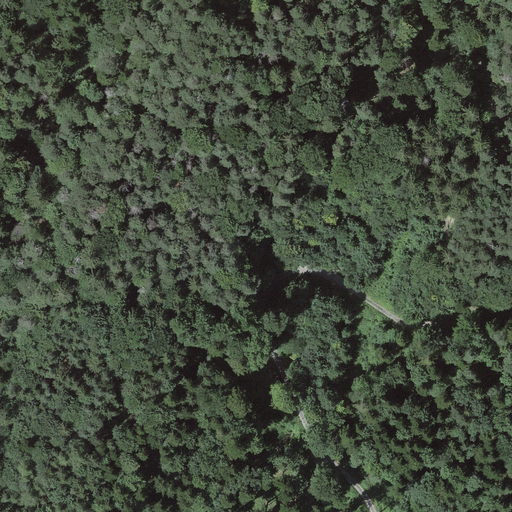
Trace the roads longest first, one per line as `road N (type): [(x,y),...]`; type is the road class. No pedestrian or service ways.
road 1 (track): [(0,129),(26,133),(48,153),(65,276),(89,294),(227,296),(260,306)]
road 2 (track): [(511,305),(494,302),(419,327),(301,268),(283,274),(260,306)]
road 3 (track): [(260,306),(318,449),(374,511)]
